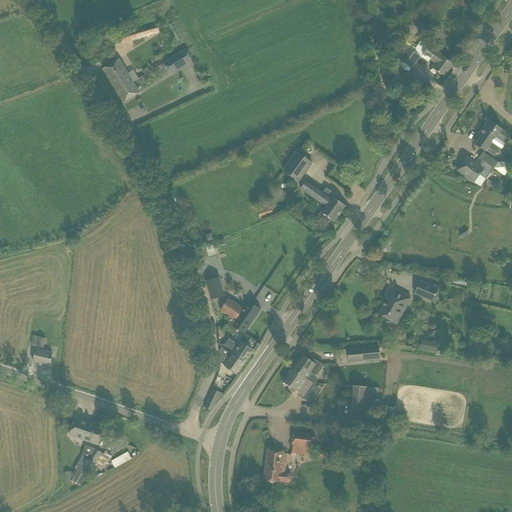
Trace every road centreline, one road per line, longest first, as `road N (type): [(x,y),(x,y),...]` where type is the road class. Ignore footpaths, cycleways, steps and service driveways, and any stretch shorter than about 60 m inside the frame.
road 1 (secondary): [(219,449),(242,396),(511,11)]
road 2 (unclassified): [(187,434),(209,376),(208,314),(146,158),(37,0)]
road 3 (unclassified): [(187,434),(0,367)]
